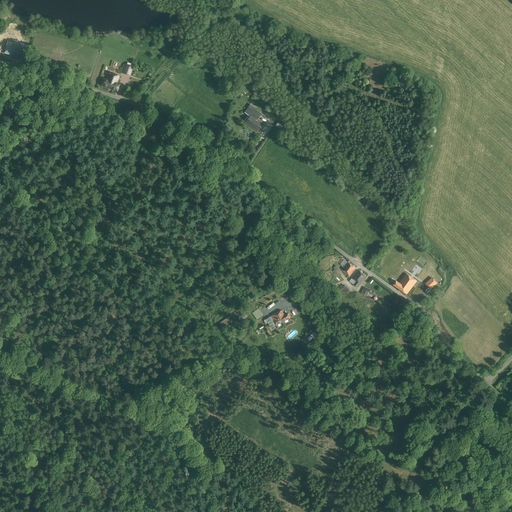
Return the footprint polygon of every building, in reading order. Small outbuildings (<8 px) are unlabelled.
[(12,48),(6,46),(4,53),(11,55),(13,56),(15,52),(17,45),(14,43),(12,48)] [(129,75),(133,67),(126,65),(123,73),(129,75)] [(114,74),(108,73),(106,80),(116,83),(119,76),(114,74)] [(106,80),(103,79),(101,85),(117,91),(119,85),(116,83),(106,80)] [(261,114),(250,106),(245,113),(248,116),(251,118),(252,116),(257,119),(261,114)] [(257,119),(252,116),(251,118),(246,124),(260,133),(264,126),(262,124),(263,123),(257,119)] [(356,268),(348,262),(341,271),(349,277),(356,268)] [(366,277),(358,270),(352,279),(355,282),(359,285),(366,277)] [(406,274),(399,283),(405,288),(410,282),(414,285),(417,282),(417,281),(413,279),(406,274)] [(433,278),(426,284),(431,289),(437,283),(433,278)] [(410,282),(405,288),(399,283),(396,281),(393,285),(406,295),(414,285),(410,282)] [(370,290),(364,287),(361,294),(372,298),(374,294),(370,292),(370,290)] [(259,309),(252,313),(256,320),(263,316),(259,309)] [(284,316),(281,311),(271,317),(276,326),(290,318),(288,314),(284,316)] [(220,323),(222,325),(224,323),(226,326),(232,322),(228,317),(220,323)] [(254,332),(247,335),(250,341),(257,337),(254,332)]
